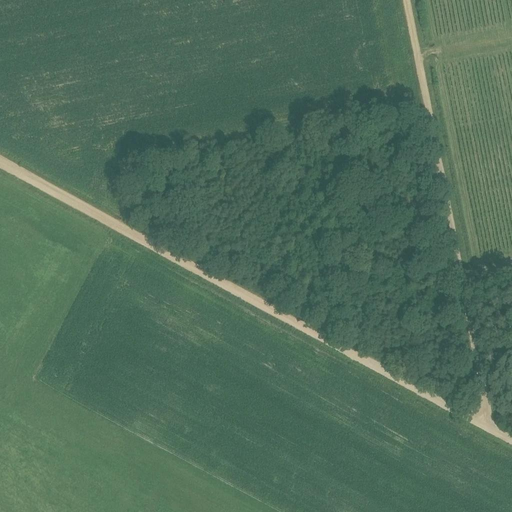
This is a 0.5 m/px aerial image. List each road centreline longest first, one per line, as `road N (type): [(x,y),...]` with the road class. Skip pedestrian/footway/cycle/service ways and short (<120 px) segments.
road 1 (track): [(0,159),(492,425)]
road 2 (track): [(407,0),(492,425)]
